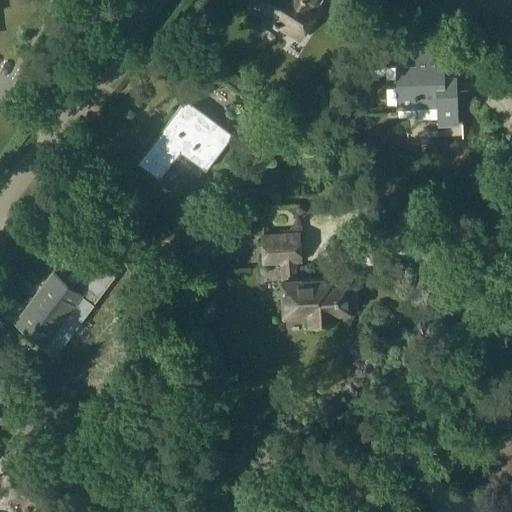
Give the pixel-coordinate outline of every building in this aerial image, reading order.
[(259,0),(253,10),(301,39),(321,6),(318,4),(320,0),(259,0)] [(482,0),(500,11),(506,0),(482,0)] [(418,108),(418,116),(437,115),(438,125),(459,124),(457,74),(445,75),(444,46),(415,47),(415,63),(395,64),(397,109),(418,108)] [(234,134),(186,98),(138,162),(160,179),(181,152),(206,171),(234,134)] [(299,232),(260,234),(262,265),(279,264),(280,265),(281,277),(281,278),(283,317),(307,316),(307,321),(308,326),(321,328),(334,325),(334,320),(333,312),(349,312),(349,304),(359,303),(358,286),(348,286),(348,280),(331,281),(331,277),(297,278),(296,261),(300,261),(299,232)] [(54,273),(19,320),(59,350),(67,339),(82,318),(115,276),(92,259),(71,287),(54,273)]
